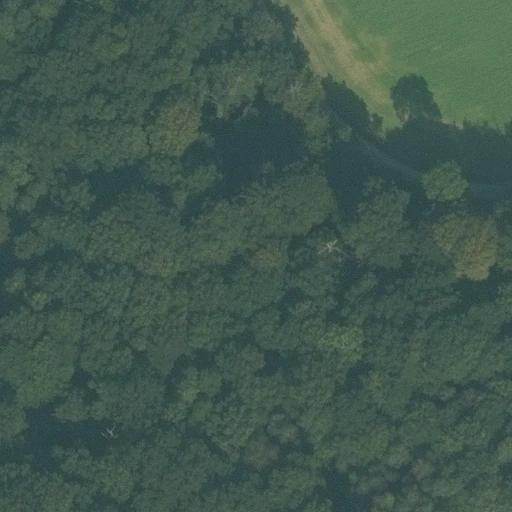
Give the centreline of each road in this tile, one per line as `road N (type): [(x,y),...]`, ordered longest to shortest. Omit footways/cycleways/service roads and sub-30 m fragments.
road 1 (residential): [(511,190),(432,188),(341,138),(294,79),(252,0)]
road 2 (track): [(282,57),(0,196)]
